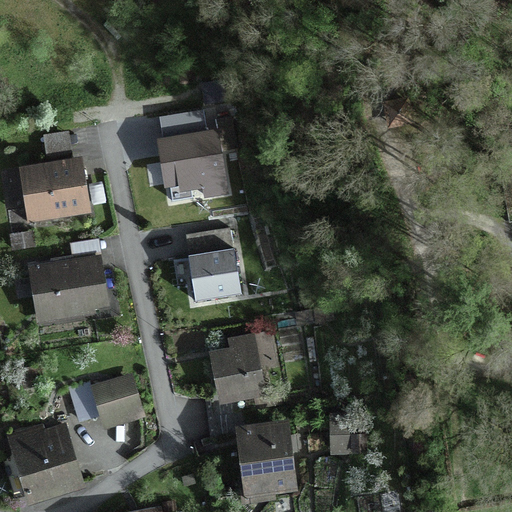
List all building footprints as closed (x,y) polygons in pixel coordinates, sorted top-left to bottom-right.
[(402,101),(383,104),(387,124),(405,121),(402,101)] [(218,119),(224,149),(237,146),(231,117),(218,119)] [(136,145),(164,141),(171,181),(189,178),(190,186),(205,183),(207,193),(226,190),(221,161),(203,164),(199,135),(192,136),(191,130),(183,131),(184,137),(164,141),(161,123),(133,128),(136,145)] [(60,165),(79,162),(76,144),(58,147),(60,165)] [(60,165),(26,170),(32,206),(28,207),(30,223),(54,219),(53,213),(86,208),(79,162),(60,165)] [(33,233),(13,236),(16,249),(35,246),(33,233)] [(234,247),(188,255),(196,300),(241,293),(234,247)] [(98,257),(36,267),(38,280),(36,281),(42,317),(73,312),(72,307),(105,302),(98,257)] [(248,335),(229,339),(232,354),(218,357),(225,393),(242,390),(258,387),(254,363),(273,359),(268,331),(248,335)] [(106,418),(136,409),(137,409),(128,378),(97,387),(106,418)] [(212,417),(245,412),(242,390),(225,393),(209,396),(212,417)] [(214,436),(244,432),(248,432),(245,412),(212,417),(214,436)] [(350,450),(351,430),(351,418),(335,418),(336,449),(350,450)] [(65,425),(44,431),(43,426),(11,435),(17,454),(15,455),(27,494),(74,479),(62,442),(69,439),(65,425)] [(284,427),(248,432),(244,432),(250,477),(243,478),(245,499),(272,495),(270,484),(291,482),(284,427)]
